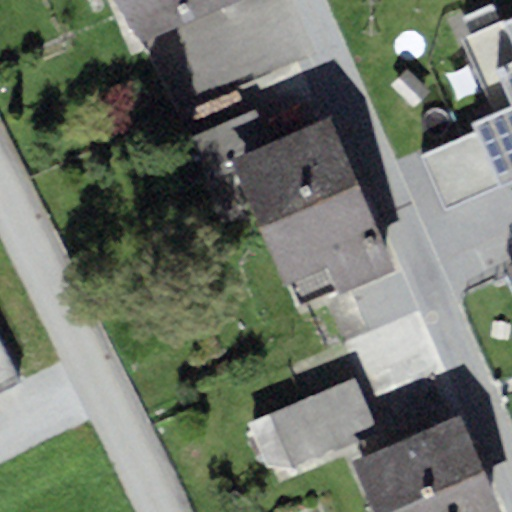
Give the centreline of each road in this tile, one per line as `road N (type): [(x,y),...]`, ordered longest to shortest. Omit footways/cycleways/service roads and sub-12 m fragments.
road 1 (residential): [(314,0),(511,468)]
road 2 (residential): [(0,174),(160,511)]
